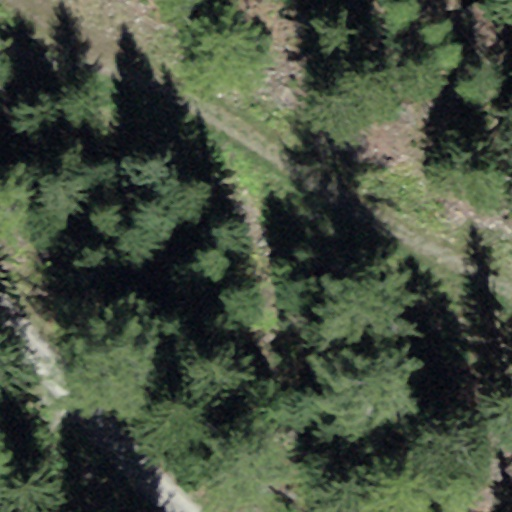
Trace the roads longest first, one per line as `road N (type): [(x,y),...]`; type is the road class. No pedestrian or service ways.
road 1 (track): [(511,301),(425,239),(131,76),(21,0)]
road 2 (track): [(164,511),(113,479),(0,351)]
